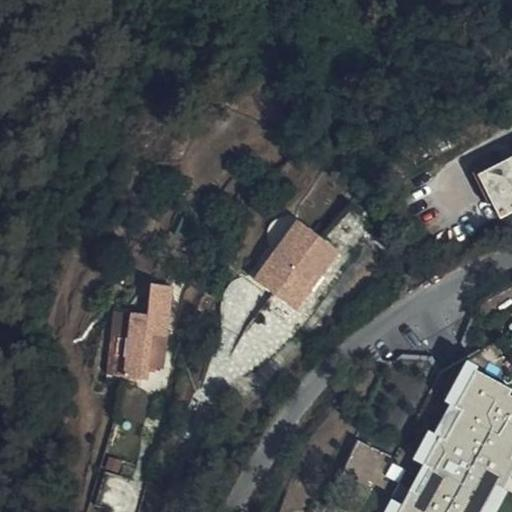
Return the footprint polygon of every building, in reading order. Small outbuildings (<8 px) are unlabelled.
[(511,210),(511,160),(478,178),(498,218),(511,210)] [(339,253),(300,222),(254,280),(293,311),(310,290),(305,287),(315,274),(320,277),(339,253)] [(315,274),(305,287),(310,290),(320,277),(315,274)] [(148,364),(162,365),(168,284),(147,283),(145,314),(115,311),(112,339),(126,340),(123,375),(146,377),(148,364)] [(112,339),(110,339),(107,374),(123,375),(126,340),(112,339)] [(150,422),(175,427),(179,400),(155,396),(150,422)] [(469,473),(500,491),(511,471),(511,462),(484,444),(481,448),(469,441),(454,463),(469,473)] [(391,461),(396,454),(382,442),(377,450),(391,461)] [(491,505),(500,491),(469,473),(460,487),(491,505)] [(511,511),(511,497),(508,495),(500,491),(491,505),(460,487),(447,507),(454,511),(511,511)] [(454,511),(447,507),(428,496),(417,511),(454,511)]
